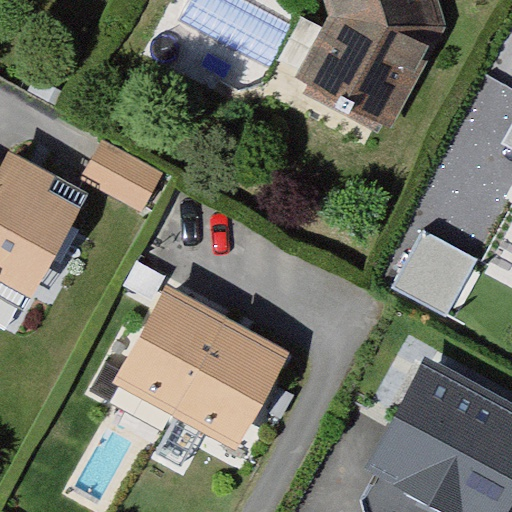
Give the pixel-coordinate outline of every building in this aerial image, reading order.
[(395,142),(455,30),(446,0),(330,0),(337,21),(304,83),(317,89),(312,98),(395,142)] [(511,162),(464,139),(430,206),(490,237),(511,193),(511,162)] [(171,179),(110,146),(88,185),(149,218),(171,179)] [(0,297),(32,315),(96,196),(16,154),(1,181),(0,180),(0,297)] [(450,307),(480,250),(424,221),(394,277),(450,307)] [(299,356),(174,289),(121,389),(245,455),(299,356)] [(511,511),(511,389),(425,344),(362,463),(384,475),(363,511),(511,511)]
